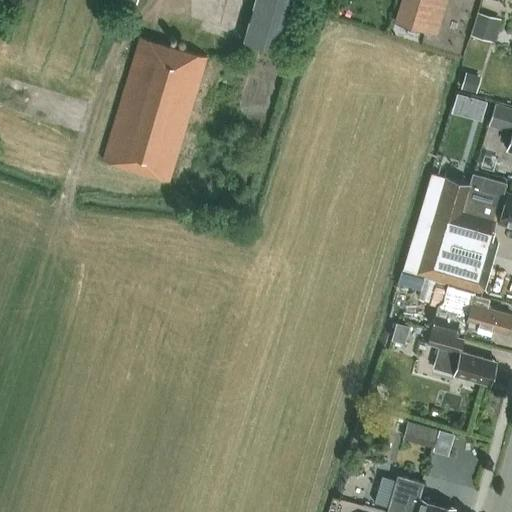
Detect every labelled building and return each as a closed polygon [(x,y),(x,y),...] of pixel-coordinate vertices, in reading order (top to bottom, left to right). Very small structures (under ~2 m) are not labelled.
[(139,2),(139,0),(117,0),(116,7),(131,12),(134,1),(139,2)] [(281,34),(291,37),(301,0),(255,0),(245,36),(278,46),(281,34)] [(426,33),(435,0),(400,0),(393,24),(426,33)] [(503,19),(480,11),(472,33),(496,41),(503,19)] [(140,36),(102,160),(169,180),(207,56),(140,36)] [(463,85),(474,89),(479,73),(468,70),(463,85)] [(511,121),(511,122),(511,120),(511,109),(495,104),(489,122),(511,129),(511,131),(507,149),(511,150),(511,121)] [(511,224),(511,194),(503,192),(506,182),(473,173),(471,183),(436,173),(417,237),(425,240),(416,272),(487,293),(487,294),(488,294),(503,242),(497,239),(502,222),(511,224)] [(443,285),(431,328),(457,335),(459,324),(480,330),(482,326),(506,332),(511,313),(482,305),(485,296),(443,285)] [(398,321),(394,333),(410,338),(414,326),(398,321)] [(434,368),(490,384),(496,361),(460,351),(463,339),(431,330),(427,343),(440,346),(434,368)] [(387,422),(390,414),(375,409),(370,424),(385,429),(386,427),(389,428),(391,423),(387,422)] [(434,447),(439,430),(408,421),(403,438),(434,447)] [(385,511),(453,511),(455,507),(419,497),(424,481),(397,474),(385,511)]
